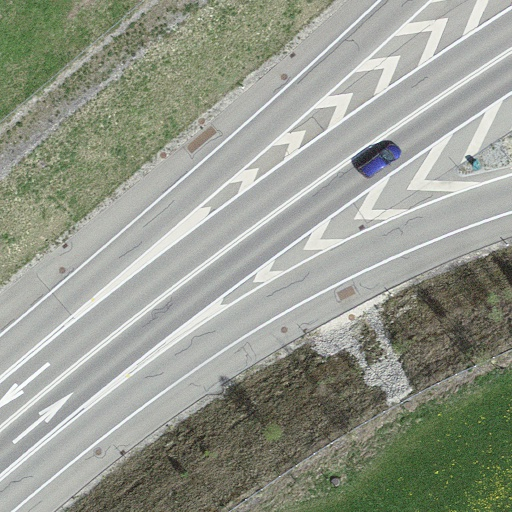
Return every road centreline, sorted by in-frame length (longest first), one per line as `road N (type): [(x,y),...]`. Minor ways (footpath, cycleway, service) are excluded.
road 1 (trunk): [(0,430),(167,292),(511,50)]
road 2 (trunk): [(0,498),(70,437),(234,322),(380,246),(511,197)]
road 3 (trunk): [(401,0),(0,359)]
